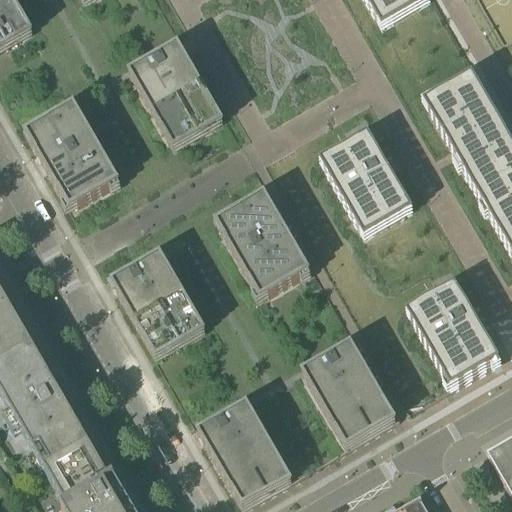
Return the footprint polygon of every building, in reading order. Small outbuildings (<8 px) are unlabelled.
[(23,31),(24,32),(26,31),(7,0),(0,0),(0,44),(7,40),(23,31)] [(388,22),(392,30),(416,16),(417,16),(413,8),(422,2),(425,1),(423,0),(359,0),(376,29),(388,22)] [(451,0),(461,17),(483,5),(479,0),(451,0)] [(183,63),(181,60),(184,58),(178,49),(172,52),(174,54),(130,80),(128,81),(167,149),(169,148),(170,147),(169,146),(171,146),(213,121),(214,122),(216,121),(184,65),(183,63)] [(464,174),(460,176),(481,211),(484,209),(491,219),(487,221),(511,265),(511,159),(508,153),(511,151),(481,99),(476,90),(474,91),(467,95),(464,89),(464,88),(463,86),(431,105),(436,113),(427,118),(455,166),(458,163),(464,174)] [(73,112),(72,113),(32,136),(37,144),(30,148),(29,148),(35,160),(36,160),(46,178),(47,179),(64,209),(65,209),(72,205),(77,213),(109,195),(110,194),(105,186),(111,182),(113,181),(73,112)] [(367,142),(365,143),(356,148),(350,152),(328,164),(329,167),(329,166),(333,173),(326,177),(324,178),(340,206),(359,239),(361,238),(361,237),(370,232),(375,240),(387,233),(399,226),(394,217),(407,211),(389,181),(379,163),(367,142)] [(254,299),(256,298),(262,294),(267,303),(298,285),(300,284),(295,276),(303,271),(286,241),(285,240),(275,222),(263,202),(255,207),(224,225),(223,225),(227,234),(221,237),(219,238),(254,299)] [(196,331),(197,331),(199,330),(159,262),(158,263),(136,275),(126,281),(125,281),(114,288),(112,286),(107,289),(112,299),(115,297),(117,301),(150,358),(151,358),(152,357),(151,356),(195,331),(196,330),(196,331)] [(453,291),(452,292),(442,298),(414,314),(415,316),(419,323),(412,327),(412,326),(410,328),(445,388),(450,397),(490,374),(498,369),(498,368),(493,361),(493,360),(479,336),(475,328),(471,323),(465,314),(466,314),(453,291)] [(95,454),(94,454),(92,449),(89,451),(88,450),(87,451),(0,299),(0,432),(41,502),(23,511),(128,511),(112,484),(109,486),(99,469),(102,467),(95,454)] [(301,380),(346,457),(394,429),(394,428),(356,363),(356,362),(354,359),(356,358),(351,348),(345,351),(347,353),(302,379),(301,380)] [(250,511),(255,509),(290,489),(246,412),(244,412),(223,425),(213,431),(212,431),(197,440),(203,450),(203,451),(238,511),(250,511)] [(511,444),(486,459),(511,505),(511,444)]
